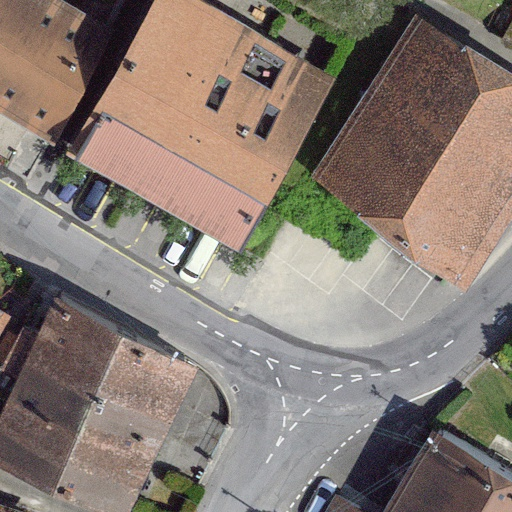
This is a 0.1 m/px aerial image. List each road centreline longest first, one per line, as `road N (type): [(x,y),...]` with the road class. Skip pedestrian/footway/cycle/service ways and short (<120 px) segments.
road 1 (residential): [(320,381),(188,328),(0,217)]
road 2 (residential): [(511,295),(465,338),(419,362),(371,378),(320,381)]
road 3 (residential): [(320,381),(235,511)]
